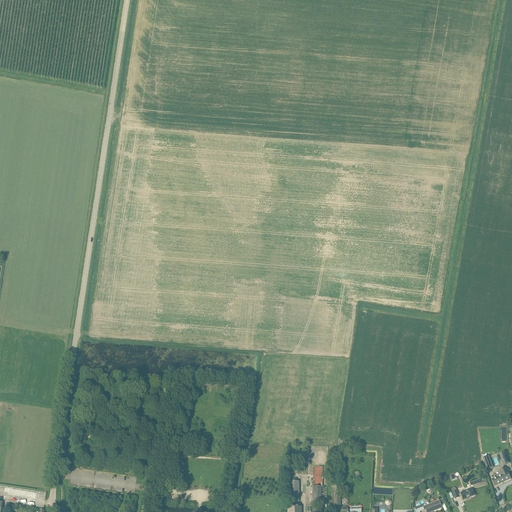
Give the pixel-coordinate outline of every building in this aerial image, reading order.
[(500,454),(497,455),(499,462),(503,461),(504,466),(510,463),(507,455),(506,452),(500,454)] [(489,457),(484,458),(488,470),(493,469),(489,457)] [(504,482),(511,479),(506,468),(500,471),(501,474),(495,476),(496,478),(492,480),(495,486),(502,483),(504,482)] [(485,477),(470,483),(471,486),(487,481),(485,477)] [(299,497),(298,482),(286,482),(287,497),(299,497)] [(320,501),(321,509),(326,509),(326,488),(321,488),(321,487),(313,487),(313,501),(320,501)] [(464,500),(475,496),(472,489),(461,493),(461,494),(458,495),(455,488),(451,489),(455,499),(459,498),(459,497),(462,496),(464,500)] [(338,497),(334,497),(334,503),(334,508),(335,509),(335,510),(334,511),(360,511),(361,510),(350,511),(348,511),(348,508),(340,509),(340,497),(338,497)] [(439,500),(439,501),(424,507),(426,511),(433,511),(442,508),(441,505),(445,504),(443,498),(439,500)]
